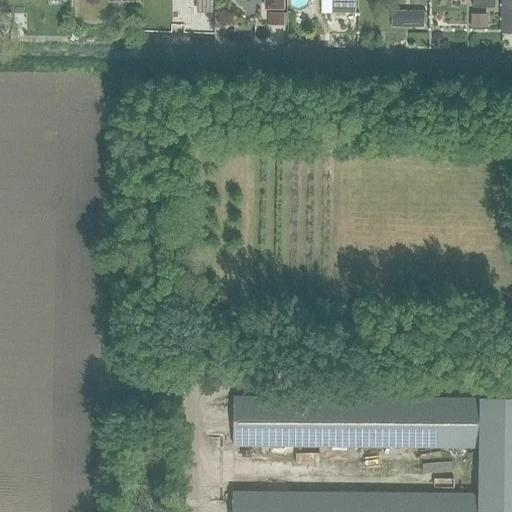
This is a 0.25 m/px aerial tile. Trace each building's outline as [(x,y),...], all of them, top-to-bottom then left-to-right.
[(266,0),(267,9),(285,9),(285,0),(266,0)] [(332,0),(332,13),(355,13),(355,0),(332,0)] [(473,0),(473,8),(495,8),(495,0),(473,0)] [(511,33),(511,0),(502,0),(502,33),(511,33)] [(424,28),(424,11),(392,11),(391,28),(424,28)] [(273,13),(273,26),(287,26),(287,13),(273,13)] [(488,29),(488,16),(471,16),(471,29),(488,29)] [(511,511),(511,398),(481,398),(481,399),(234,397),(234,425),(234,447),(435,448),(479,448),(479,494),(233,493),(233,511),(511,511)]
